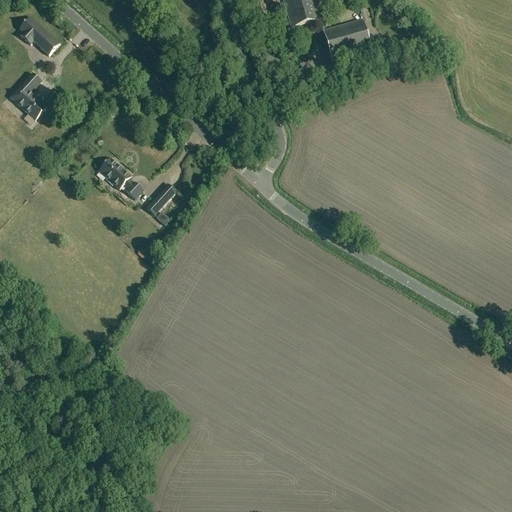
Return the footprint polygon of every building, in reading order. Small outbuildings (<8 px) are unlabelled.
[(283,0),(292,29),(322,21),(316,0),(283,0)] [(21,30),(24,34),(21,37),(21,36),(21,37),(31,46),(32,46),(34,43),(49,57),(50,57),(61,45),(60,45),(31,19),(32,18),(31,18),(20,30),(20,31),(21,30)] [(363,21),(324,32),(333,63),(372,52),(363,21)] [(383,57),(384,65),(418,59),(416,51),(383,57)] [(287,78),(291,94),(322,86),(317,70),(287,78)] [(11,99),(11,100),(36,122),(48,110),(47,109),(31,95),(42,83),(33,75),(11,99)] [(99,173),(100,173),(120,192),(124,187),(128,191),(126,193),(126,192),(126,193),(136,202),(144,193),(134,184),(133,185),(130,181),(132,179),(111,160),(99,173)] [(154,202),(146,210),(154,218),(162,209),(176,194),(168,187),(154,202)] [(162,214),(157,219),(165,227),(170,221),(162,214)] [(143,250),(138,255),(143,260),(148,254),(143,250)]
